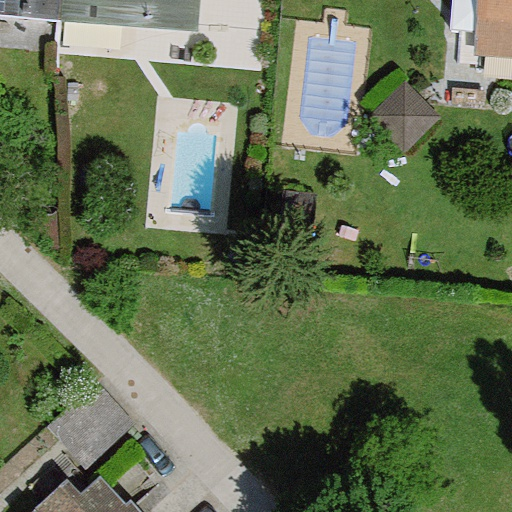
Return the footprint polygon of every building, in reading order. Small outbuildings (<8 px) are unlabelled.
[(62,0),(0,0),(0,8),(62,14),(62,0)] [(62,0),(62,14),(192,26),(194,0),(62,0)] [(484,35),(486,0),(456,0),(454,32),(484,35)] [(511,0),(486,0),(484,35),(482,55),(511,57),(511,0)] [(369,115),(404,154),(443,118),(407,80),(369,115)] [(316,198),(286,195),(282,238),(312,240),(316,198)] [(136,428),(98,385),(51,427),(89,470),(136,428)] [(66,493),(45,511),(121,511),(100,489),(79,507),(66,493)]
